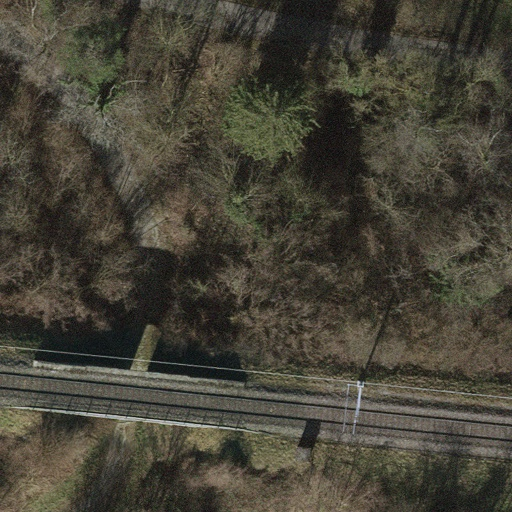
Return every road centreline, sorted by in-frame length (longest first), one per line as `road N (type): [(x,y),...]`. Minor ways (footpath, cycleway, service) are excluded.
road 1 (track): [(0,29),(116,139),(150,219),(129,443),(93,511)]
road 2 (track): [(511,76),(212,21),(145,0)]
